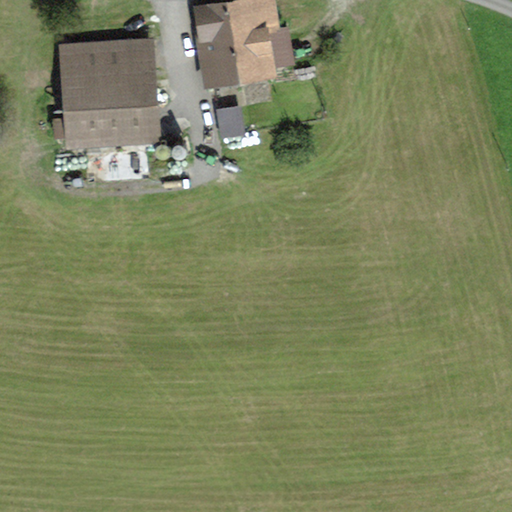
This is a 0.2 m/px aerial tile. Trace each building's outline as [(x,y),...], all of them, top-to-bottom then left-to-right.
[(270,28),(281,26),(275,0),(207,0),(193,3),(199,36),(196,36),(206,86),(279,72),(270,28)] [(59,41),(64,114),(52,115),(54,137),(66,136),(67,145),(161,138),(153,34),(59,41)] [(221,106),(224,134),(247,132),(243,103),(221,106)] [(158,153),(164,154),(169,152),(171,147),(170,142),(165,138),(160,139),(156,143),(155,148),(158,153)] [(175,154),(181,155),(186,153),(188,148),(187,142),(182,139),(177,140),(173,144),(172,149),(175,154)]
